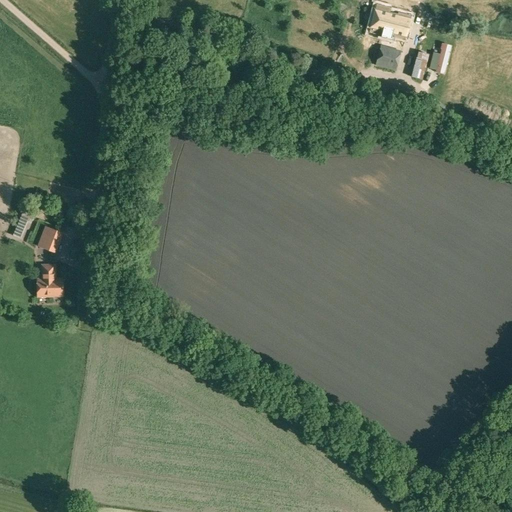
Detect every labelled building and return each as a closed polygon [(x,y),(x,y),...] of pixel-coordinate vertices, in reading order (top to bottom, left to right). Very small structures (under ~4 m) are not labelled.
[(377,4),(369,32),(382,36),(382,37),(391,39),(392,36),(404,39),(406,30),(405,30),(407,24),(408,24),(410,15),(399,12),(398,14),(389,11),(390,7),(377,4)] [(434,25),(433,33),(449,35),(450,28),(434,25)] [(401,49),(381,44),(375,65),(395,70),(401,49)] [(411,77),(422,80),(429,55),(418,52),(411,77)] [(383,96),(418,106),(420,99),(416,98),(417,96),(411,94),(412,93),(370,80),(366,96),(382,101),(383,96)] [(24,207),(12,235),(18,237),(25,221),(30,223),(35,212),(24,207)] [(39,246),(54,252),(61,233),(46,227),(39,246)] [(55,296),(55,297),(61,297),(61,296),(62,296),(62,279),(54,279),(53,275),(54,275),(54,265),(42,265),(42,279),(37,279),(37,283),(35,286),(35,290),(37,293),(37,296),(55,296)]
